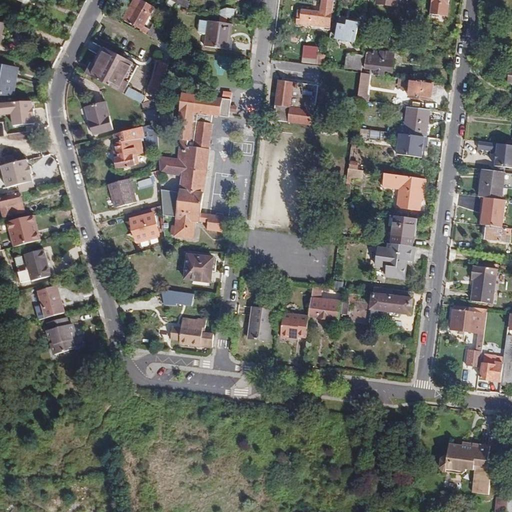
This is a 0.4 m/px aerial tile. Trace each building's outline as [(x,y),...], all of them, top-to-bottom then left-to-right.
[(147,35),(154,38),(159,28),(152,24),(150,30),(143,26),(154,7),(141,0),(133,0),(129,7),(132,8),(125,20),(142,30),(148,33),(147,35)] [(188,8),(189,2),(184,0),(170,0),(176,3),(188,8)] [(311,21),(310,26),(330,28),(333,0),(322,0),(321,12),(298,9),(296,24),(301,25),(302,20),(311,21)] [(449,0),(431,0),(429,14),(448,17),(449,0)] [(132,8),(129,7),(123,19),(125,20),(132,8)] [(225,16),(233,18),(234,9),(226,8),(225,16)] [(0,46),(8,17),(0,13),(0,46)] [(206,35),(208,22),(199,20),(198,31),(200,34),(206,35)] [(209,20),(208,22),(206,35),(205,47),(228,50),(232,24),(209,20)] [(358,23),(348,21),(347,26),(339,24),(336,37),(355,41),(358,23)] [(123,94),(137,66),(105,49),(96,67),(91,64),(86,74),(123,94)] [(318,54),(319,50),(304,49),(303,63),(317,65),(318,54)] [(371,74),(383,76),(384,71),(393,72),(395,53),(367,50),(365,68),(371,69),(371,74)] [(362,70),(364,55),(347,53),(345,68),(362,70)] [(325,55),(318,54),(317,65),(324,66),(325,55)] [(163,79),(168,64),(160,61),(153,74),(163,79)] [(18,69),(0,65),(0,92),(14,95),(18,69)] [(371,74),(361,73),(358,100),(369,102),(370,96),(368,95),(371,74)] [(157,95),(163,79),(153,74),(149,92),(157,95)] [(432,100),(434,83),(404,78),(402,88),(410,89),(409,97),(432,100)] [(278,80),(274,109),(273,117),(273,120),(313,126),(319,85),(278,80)] [(141,103),(145,97),(129,88),(125,95),(141,103)] [(228,233),(231,218),(201,213),(213,124),(211,124),(212,115),(229,117),(230,112),(230,106),(231,100),(182,93),(177,132),(182,132),(178,159),(159,156),(160,171),(160,173),(182,176),(180,192),(161,190),(162,205),(163,209),(163,215),(177,217),(176,226),(168,225),(167,231),(175,232),(174,236),(193,239),(195,221),(208,223),(207,230),(228,233)] [(157,122),(155,100),(141,103),(137,104),(143,126),(144,125),(157,122)] [(84,108),(93,136),(113,130),(105,102),(84,108)] [(426,137),(430,110),(408,107),(404,134),(426,137)] [(146,132),(157,130),(157,122),(144,125),(146,132)] [(138,127),(114,134),(118,158),(115,158),(116,168),(135,165),(134,156),(141,155),(138,140),(142,139),(138,127)] [(390,142),(391,132),(354,127),(353,137),(390,142)] [(511,146),(498,144),(478,142),(478,150),(497,152),(496,166),(511,167),(511,146)] [(376,146),(365,145),(362,164),(385,167),(387,152),(375,150),(376,146)] [(22,192),(36,189),(29,155),(2,161),(8,189),(20,186),(22,192)] [(358,162),(350,161),(349,168),(357,169),(358,162)] [(362,178),(363,170),(357,169),(349,168),(345,193),(350,194),(351,177),(362,178)] [(495,172),(483,170),(479,197),(501,200),(503,184),(505,173),(495,172)] [(424,187),(426,179),(385,173),(383,185),(400,187),(398,206),(419,209),(422,187),(424,187)] [(130,179),(109,184),(115,208),(136,202),(130,179)] [(26,213),(21,194),(0,199),(5,219),(26,213)] [(153,212),(163,209),(162,205),(130,213),(137,240),(158,234),(153,212)] [(353,225),(355,211),(343,209),(341,223),(353,225)] [(484,212),(465,210),(463,221),(490,224),(491,219),(483,218),(484,212)] [(412,246),(415,227),(412,226),(413,219),(396,216),(393,235),(390,235),(389,242),(392,242),(392,244),(412,246)] [(58,217),(43,221),(47,237),(62,233),(58,217)] [(511,236),(511,229),(487,226),(486,240),(505,242),(506,235),(511,236)] [(413,262),(415,247),(412,246),(392,244),(390,243),(389,250),(378,249),(375,265),(387,267),(386,277),(404,279),(406,264),(404,264),(404,260),(406,261),(413,262)] [(53,276),(46,250),(26,255),(33,281),(53,276)] [(214,258),(188,255),(185,279),(211,283),(214,258)] [(25,256),(17,257),(21,271),(28,269),(25,256)] [(492,304),(497,269),(494,269),(473,266),(471,279),(475,280),(476,280),(475,284),(474,284),(472,301),(492,304)] [(333,289),(343,290),(344,282),(334,281),(333,289)] [(323,288),(313,287),(309,316),(309,318),(339,321),(342,301),(322,299),(323,288)] [(411,314),(413,292),(376,287),(375,295),(373,295),(369,322),(378,323),(379,310),(389,311),(390,315),(398,316),(400,313),(411,314)] [(47,319),(66,314),(58,288),(40,293),(47,319)] [(194,294),(171,291),(161,292),(164,305),(177,306),(177,303),(192,306),(194,294)] [(269,342),(273,310),(253,307),(249,339),(269,342)] [(484,334),(487,310),(467,307),(466,312),(453,310),(450,330),(458,331),(465,331),(478,333),(484,334)] [(298,336),(306,338),(309,318),(309,316),(284,313),(281,338),(291,339),(292,335),(298,336)] [(67,318),(49,323),(51,330),(48,331),(50,340),(51,340),(53,339),(55,345),(53,348),(55,355),(69,351),(71,349),(78,346),(72,324),(69,325),(67,318)] [(212,348),(214,335),(204,333),(204,328),(206,329),(207,320),(199,319),(198,321),(183,319),(182,328),(173,326),(171,339),(180,340),(180,343),(212,348)] [(476,351),(482,352),(484,334),(478,333),(476,351)] [(501,382),(501,384),(511,386),(511,378),(511,344),(511,335),(507,335),(503,364),(495,363),(496,357),(484,356),(481,379),(501,382)] [(466,366),(480,368),(482,352),(476,351),(468,350),(466,366)] [(489,495),(492,468),(491,466),(488,465),(491,446),(473,444),(473,447),(449,444),(448,456),(444,456),(441,459),(439,468),(442,472),(462,474),(466,471),(467,469),(476,470),(473,492),(489,495)] [(509,498),(496,496),(494,511),(506,511),(509,499),(509,498)]
